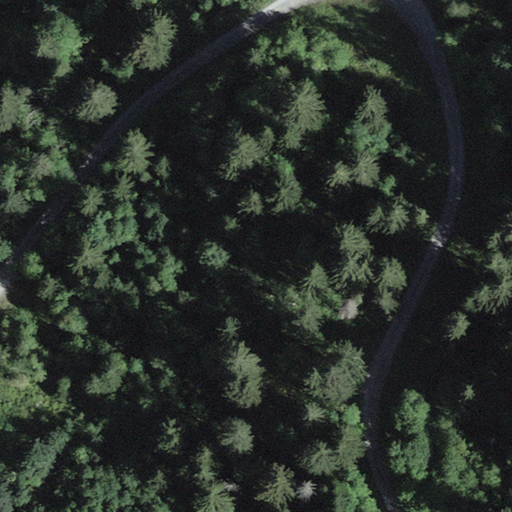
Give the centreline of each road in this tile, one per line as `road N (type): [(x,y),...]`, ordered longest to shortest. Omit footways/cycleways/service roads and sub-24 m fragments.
road 1 (track): [(396,0),(416,18),(433,55),(449,104),(455,179),(368,418),(382,484),(397,511)]
road 2 (track): [(0,280),(112,133),(198,60),(295,0)]
